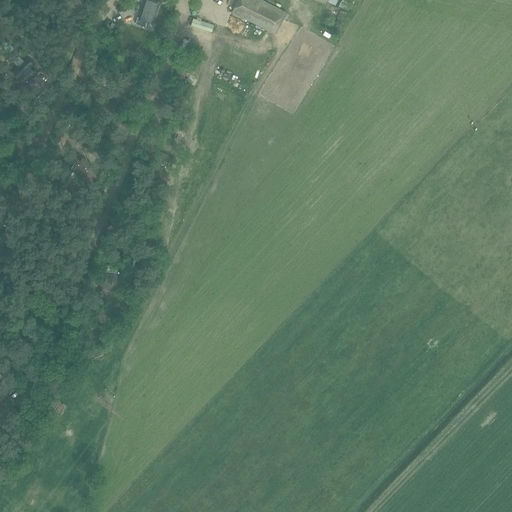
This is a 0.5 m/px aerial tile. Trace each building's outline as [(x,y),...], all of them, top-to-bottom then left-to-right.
[(137,17),(135,24),(145,27),(147,21),(152,23),(158,4),(146,0),(144,0),(139,18),(137,17)] [(214,17),(221,0),(210,0),(205,13),(214,17)] [(237,0),(232,13),(277,34),(288,10),(264,0),(237,0)] [(16,65),(10,70),(20,80),(25,75),(27,77),(33,72),(31,69),(35,66),(26,55),(22,59),(19,56),(13,61),(16,65)] [(168,155),(158,153),(156,163),(163,164),(163,163),(166,164),(168,155)] [(82,158),(79,161),(77,159),(72,166),(81,172),(85,165),(84,164),(86,161),(82,158)] [(107,266),(105,283),(111,284),(112,272),(117,273),(117,267),(107,266)] [(96,280),(99,285),(105,283),(103,277),(96,280)] [(37,308),(41,298),(30,294),(26,304),(37,308)]
